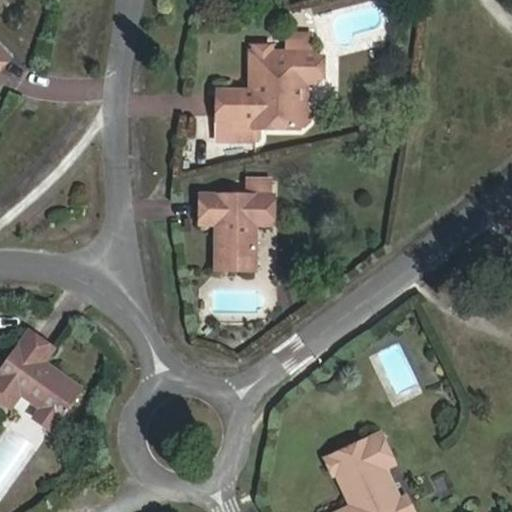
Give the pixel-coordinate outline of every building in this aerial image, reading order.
[(314,43),(292,42),(292,62),(271,62),(271,57),(255,57),(255,62),(251,61),(250,78),(256,78),(266,78),(266,90),(261,90),(256,94),(256,100),(217,99),(216,128),(231,129),(230,148),(255,149),(255,137),(298,138),(298,136),(302,136),(308,130),(308,122),(307,120),(303,116),(299,116),(300,90),(307,91),(315,91),(315,87),(321,87),(322,68),(316,67),(316,63),(313,63),(314,43)] [(266,78),(256,78),(256,94),(261,90),(266,90),(266,78)] [(244,187),(245,202),(264,202),(263,187),(244,187)] [(211,249),(211,274),(251,274),(251,230),(269,230),(269,202),(264,202),(245,202),(197,203),(197,231),(211,231),(222,230),(222,249),(211,249)] [(222,230),(211,231),(211,249),(222,249),(222,230)] [(31,368),(33,362),(43,350),(18,332),(0,357),(0,407),(1,409),(10,396),(50,424),(74,391),(49,374),(42,377),(31,368)] [(49,374),(33,362),(31,368),(42,377),(49,374)] [(0,501),(3,503),(35,444),(3,427),(0,433),(0,501)] [(383,462),(376,444),(374,438),(323,462),(330,477),(332,477),(337,490),(348,484),(353,493),(345,507),(333,511),(394,511),(390,503),(381,482),(373,485),(368,474),(385,466),(383,462)] [(381,442),(376,444),(383,462),(389,460),(381,442)] [(438,498),(453,494),(448,474),(432,479),(438,498)] [(348,484),(337,490),(345,507),(353,493),(348,484)] [(408,511),(402,498),(390,503),(394,511),(408,511)]
